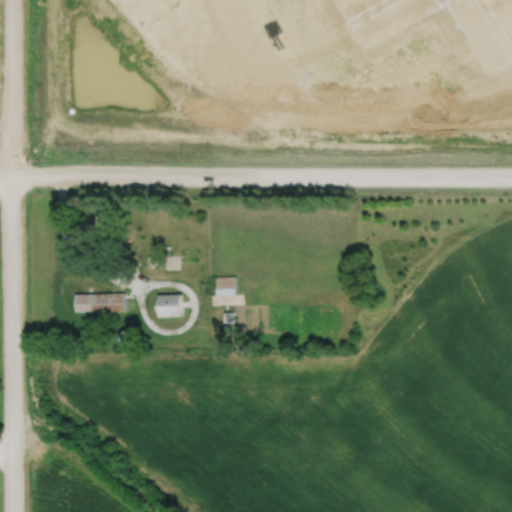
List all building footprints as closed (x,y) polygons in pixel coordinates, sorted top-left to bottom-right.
[(511,51),(487,67),(447,0),(431,0),(366,38),(344,0),(511,0),(511,51)] [(96,213),(96,221),(87,221),(87,238),(96,238),(96,247),(113,247),(113,239),(121,238),(121,229),(113,229),(112,213),(96,213)] [(148,254),(147,264),(155,264),(155,255),(148,254)] [(163,269),(177,269),(177,256),(163,256),(163,269)] [(217,275),(217,294),(237,293),(236,274),(217,275)] [(75,292),(76,310),(126,308),(125,291),(75,292)] [(158,293),(160,315),(183,314),(182,292),(158,293)] [(120,337),(120,335),(120,333),(121,332),(122,331),(123,330),(125,329),(126,328),(128,329),(130,329),(131,330),(133,331),(134,332),(134,334),(135,335),(135,337),(134,339),(134,340),(133,341),(131,342),(130,343),(128,343),(126,343),(125,343),(123,342),(122,341),(121,340),(120,338),(120,337)]
